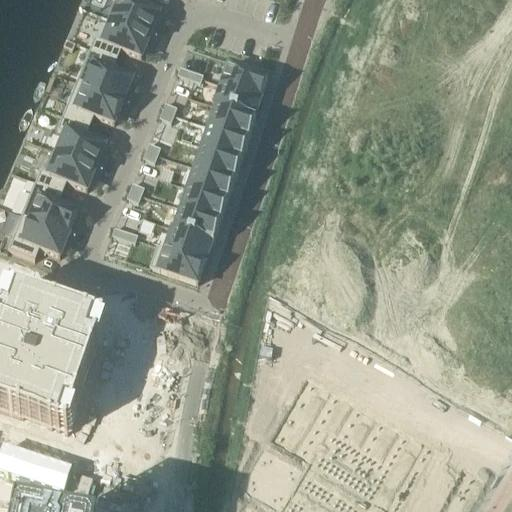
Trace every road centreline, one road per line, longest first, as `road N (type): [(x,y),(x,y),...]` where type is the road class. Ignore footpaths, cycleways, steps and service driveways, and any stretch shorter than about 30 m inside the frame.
road 1 (residential): [(207,334),(78,286),(188,9),(300,48)]
road 2 (residential): [(207,334),(300,48)]
road 3 (residential): [(177,511),(207,334)]
